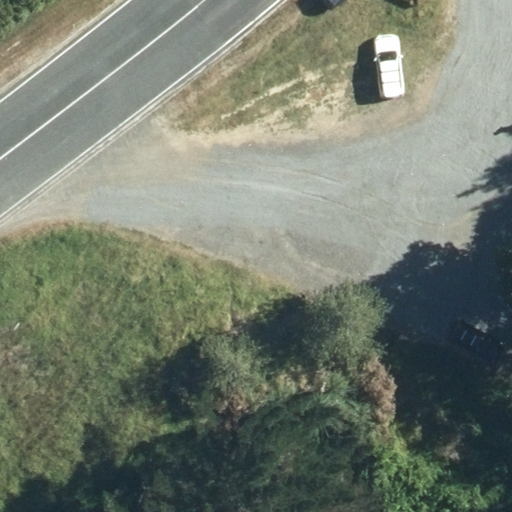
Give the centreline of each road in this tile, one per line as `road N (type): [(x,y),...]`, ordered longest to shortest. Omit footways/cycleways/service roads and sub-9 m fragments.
road 1 (track): [(511,332),(396,231),(98,115)]
road 2 (tertiary): [(223,0),(0,192)]
